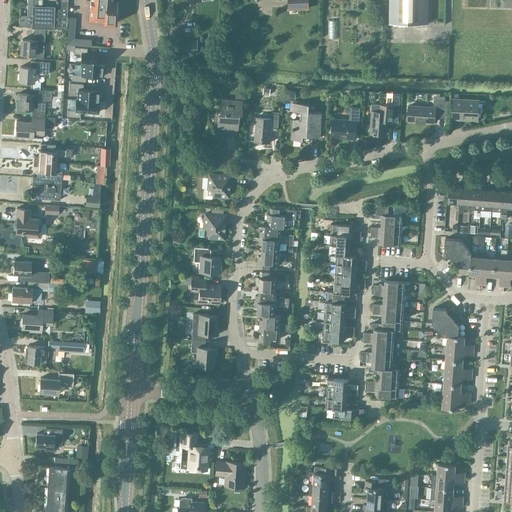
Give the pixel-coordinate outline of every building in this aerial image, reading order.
[(92,0),(93,1),(91,1),(90,11),(92,12),(91,19),(104,20),(104,22),(104,23),(116,23),(117,2),(113,2),(113,0),(92,0)] [(308,0),(288,0),(289,9),(309,8),(308,0)] [(389,0),(389,23),(428,23),(428,0),(389,0)] [(33,6),(32,28),(54,28),(54,7),(39,6),(33,6)] [(350,38),(350,30),(338,30),(338,39),(350,38)] [(22,39),(21,54),(35,55),(35,58),(44,59),(45,35),(34,34),(34,40),(22,39)] [(172,52),(196,54),(197,42),(173,40),(172,52)] [(82,54),(81,65),(104,66),(104,55),(87,54),(88,48),(74,47),(74,54),(82,54)] [(19,81),(33,82),(34,73),(48,74),(49,62),(31,61),(30,67),(20,66),(19,81)] [(104,66),(81,65),(82,65),(81,75),(72,74),(72,81),(85,82),(86,76),(101,77),(102,76),(104,76),(104,69),(102,68),(102,66),(103,67),(104,66)] [(76,100),(99,102),(99,101),(98,101),(98,99),(100,99),(100,91),(98,91),(82,89),(83,84),(70,83),(69,89),(78,90),(78,100),(76,100)] [(18,93),(17,108),(32,109),(31,116),(45,117),(46,90),(40,90),(30,89),(29,94),(18,93)] [(227,128),(236,128),(237,113),(240,114),(241,100),(223,99),(222,112),(219,112),(219,124),(227,125),(227,128)] [(453,118),(476,119),(477,100),(454,99),(453,118)] [(99,102),(76,100),(76,110),(68,110),(67,116),(80,117),(81,111),(98,113),(99,102)] [(409,105),(408,120),(434,122),(435,115),(443,116),(445,101),(434,100),(434,107),(409,105)] [(292,139),(303,140),(304,136),(320,137),(321,113),(309,112),(310,104),(291,102),(291,111),(304,112),(303,120),(293,119),(292,139)] [(372,104),(370,133),(385,134),(386,122),(393,122),(394,105),(372,104)] [(333,118),(332,137),(356,139),(357,125),(359,125),(361,108),(350,107),(350,120),(333,118)] [(272,118),(256,117),(255,141),(271,142),(272,126),(279,127),(279,114),(273,114),(272,118)] [(16,121),(15,136),(43,138),(44,127),(54,128),(54,118),(45,117),(31,116),(31,122),(16,121)] [(57,162),(57,156),(72,157),(72,148),(66,148),(66,150),(55,149),(55,152),(38,151),(38,156),(34,156),(34,161),(57,162)] [(110,156),(110,148),(101,148),(100,156),(110,156)] [(34,161),(33,166),(38,166),(37,178),(62,179),(62,170),(56,169),(57,163),(34,161)] [(95,166),(94,182),(103,182),(104,166),(95,166)] [(204,198),(212,199),(212,195),(228,196),(230,175),(209,174),(208,189),(204,189),(204,198)] [(32,190),(31,198),(60,200),(62,179),(37,178),(33,177),(32,185),(35,186),(34,190),(32,190)] [(450,187),(448,202),(454,202),(454,206),(459,207),(461,188),(450,187)] [(459,207),(459,212),(463,213),(464,209),(470,209),(470,204),(471,189),(461,188),(459,207)] [(471,189),(470,204),(470,209),(480,210),(482,189),(471,189)] [(482,189),(480,210),(491,211),(493,190),(482,189)] [(493,190),(491,211),(502,212),(503,191),(493,190)] [(501,219),(506,220),(507,211),(511,211),(511,191),(503,191),(502,212),(501,219)] [(86,196),(86,206),(99,207),(100,197),(86,196)] [(395,214),(395,213),(396,204),(366,202),(366,207),(373,207),(373,212),(395,214)] [(45,212),(58,213),(59,206),(46,205),(45,212)] [(27,233),(27,237),(40,238),(41,226),(37,225),(37,218),(28,218),(29,209),(16,208),(16,217),(17,217),(16,232),(27,233)] [(267,214),(267,220),(270,220),(269,226),(281,227),(287,228),(288,218),(296,219),(297,210),(288,209),(288,215),(282,215),(283,209),(271,208),(270,214),(267,214)] [(382,223),(402,224),(403,214),(395,213),(395,214),(373,212),(372,217),(382,218),(382,223)] [(199,236),(208,237),(224,238),(225,215),(205,214),(204,229),(199,228),(199,236)] [(352,225),(331,223),(330,233),(361,235),(361,231),(351,230),(352,225)] [(371,232),(402,234),(402,224),(382,223),(381,227),(372,227),(371,232)] [(260,232),(260,238),(289,240),(289,237),(281,236),(281,227),(269,226),(264,226),(263,232),(260,232)] [(380,241),(401,243),(402,234),(371,232),(371,236),(380,237),(380,241)] [(361,235),(330,233),(329,243),(350,244),(351,239),(361,240),(361,235)] [(473,236),(472,243),(484,244),(484,236),(473,236)] [(484,236),(484,244),(496,245),(497,237),(484,236)] [(260,238),(259,244),(262,244),(262,250),(280,251),(280,242),(289,243),(289,240),(260,238)] [(457,251),(458,252),(465,246),(460,240),(445,239),(444,251),(445,251),(446,252),(449,255),(450,257),(457,251)] [(92,249),(92,240),(82,240),(82,249),(92,249)] [(357,255),(360,255),(360,250),(350,249),(350,244),(329,243),(329,253),(336,254),(336,253),(357,255)] [(471,252),(465,246),(458,252),(459,253),(452,259),(454,261),(456,263),(457,265),(457,266),(470,267),(471,257),(471,252)] [(210,256),(211,248),(194,247),(193,260),(200,261),(199,271),(219,272),(220,256),(210,256)] [(258,256),(258,262),(261,262),(261,268),(273,269),(273,263),(287,264),(287,261),(279,260),(280,251),(262,250),(261,256),(258,256)] [(336,253),(336,254),(336,262),(367,264),(367,260),(357,259),(357,255),(336,253)] [(469,274),(476,274),(476,284),(481,285),(483,258),(471,257),(470,267),(470,268),(469,274)] [(84,258),(84,270),(96,271),(96,259),(84,258)] [(483,258),(481,285),(486,285),(487,275),(494,276),(495,259),(483,258)] [(11,267),(10,270),(11,271),(13,271),(13,274),(21,274),(20,281),(28,281),(49,283),(50,271),(36,270),(36,269),(38,267),(38,263),(37,261),(14,259),(13,266),(12,266),(11,267)] [(495,259),(494,276),(500,276),(500,286),(505,287),(507,260),(495,259)] [(367,264),(336,262),(335,272),(356,273),(356,268),(366,269),(367,264)] [(257,277),(257,283),(260,283),(259,289),(277,290),(277,281),(286,282),(287,273),(278,272),(278,278),(272,278),(272,272),(260,271),(260,277),(257,277)] [(356,273),(335,272),(334,281),(365,284),(366,279),(356,278),(356,273)] [(199,301),(219,302),(220,285),(205,284),(206,278),(192,277),(191,290),(200,290),(199,301)] [(375,284),(374,289),(405,292),(406,281),(385,280),(385,285),(375,284)] [(12,286),(11,301),(38,302),(39,289),(48,289),(48,291),(62,292),(63,284),(49,283),(28,281),(27,287),(12,286)] [(334,281),(334,291),(354,293),(355,288),(365,288),(365,284),(334,281)] [(256,295),(255,301),(284,303),(285,300),(276,299),(277,290),(259,289),(259,295),(256,295)] [(384,295),(384,300),(405,302),(405,292),(374,289),(374,295),(384,295)] [(334,291),(326,291),(325,301),(346,302),(347,297),(357,298),(357,293),(354,293),(334,291)] [(373,304),(373,309),(404,311),(405,302),(384,300),(383,305),(373,304)] [(255,301),(255,307),(258,307),(257,313),(263,314),(275,314),(276,305),(284,306),(284,303),(255,301)] [(346,302),(325,301),(325,311),(356,313),(356,308),(346,307),(346,302)] [(432,323),(437,330),(445,323),(444,322),(451,317),(449,315),(447,312),(445,310),(445,309),(433,308),(432,323)] [(21,327),(29,328),(29,329),(33,329),(33,330),(41,331),(41,323),(51,324),(52,310),(37,309),(37,315),(22,314),(21,327)] [(383,315),(382,319),(403,321),(404,311),(373,309),(373,314),(383,315)] [(454,320),(459,316),(454,310),(449,315),(451,317),(444,322),(445,323),(446,324),(452,318),(454,320)] [(356,313),(325,311),(324,320),(345,321),(345,317),(355,317),(356,313)] [(194,313),(192,339),(205,340),(206,333),(218,334),(219,327),(217,327),(218,315),(194,313)] [(260,319),(260,325),(289,327),(289,324),(281,324),(281,314),(275,314),(263,314),(263,320),(260,319)] [(446,324),(445,323),(437,330),(443,335),(447,336),(458,336),(459,325),(458,324),(456,323),(454,320),(452,318),(446,324)] [(372,327),(375,328),(395,329),(395,330),(402,330),(403,321),(382,319),(382,324),(372,323),(372,327)] [(345,321),(324,320),(323,330),(354,332),(354,327),(345,326),(345,321)] [(260,325),(259,331),(262,331),(261,344),(273,345),(274,339),(279,339),(280,330),(289,330),(289,327),(260,325)] [(364,332),(363,337),(395,339),(395,330),(395,329),(375,328),(374,333),(364,332)] [(354,332),(323,330),(323,339),(344,341),(344,336),(354,337),(354,332)] [(447,336),(446,348),(473,350),(473,345),(463,344),(464,337),(458,336),(447,336)] [(373,342),(373,347),(394,348),(395,339),(363,337),(363,341),(373,342)] [(192,339),(191,351),(197,351),(196,365),(214,366),(214,355),(216,355),(217,347),(205,346),(205,340),(192,339)] [(49,341),(48,346),(58,347),(58,350),(84,352),(85,343),(49,341)] [(27,362),(40,363),(40,360),(45,361),(45,356),(48,356),(48,347),(29,345),(29,347),(28,347),(26,348),(26,351),(27,352),(28,352),(27,362)] [(362,351),(362,356),(393,358),(394,348),(373,347),(372,351),(362,351)] [(473,350),(446,348),(446,360),(462,361),(462,355),(473,355),(473,350)] [(372,361),(371,366),(393,367),(393,358),(362,356),(362,360),(372,361)] [(462,361),(446,360),(445,372),(471,374),(472,369),(461,368),(462,361)] [(378,371),(378,376),(399,377),(400,368),(393,367),(371,366),(369,365),(368,371),(378,371)] [(471,374),(445,372),(444,384),(460,385),(460,378),(471,379),(471,374)] [(58,379),(41,378),(40,391),(59,393),(59,385),(72,386),(73,374),(59,373),(58,379)] [(280,374),(274,374),(273,374),(272,383),(280,383),(280,374)] [(368,380),(368,385),(399,387),(399,377),(378,376),(378,381),(368,380)] [(348,384),(348,379),(327,377),(327,387),(358,390),(358,385),(348,384)] [(460,385),(444,384),(443,396),(469,398),(470,393),(460,392),(460,385)] [(399,387),(368,385),(367,389),(377,390),(377,395),(398,397),(399,387)] [(357,395),(358,390),(327,387),(326,397),(347,398),(347,394),(357,395)] [(469,398),(443,396),(442,408),(458,409),(459,402),(469,403),(469,398)] [(325,406),(333,407),(333,406),(357,408),(357,404),(347,403),(347,398),(326,397),(325,406)] [(364,408),(358,408),(357,408),(333,406),(333,407),(332,417),(354,419),(354,413),(364,414),(364,408)] [(37,434),(36,447),(46,447),(46,450),(54,450),(54,443),(61,443),(62,429),(52,429),(46,428),(45,434),(37,434)] [(181,447),(180,468),(188,468),(197,469),(197,466),(206,467),(205,470),(206,470),(208,447),(195,446),(196,434),(183,433),(181,447)] [(72,458),(55,457),(55,462),(69,463),(69,468),(77,469),(78,458),(72,458)] [(242,488),(244,464),(226,463),(226,464),(216,463),(215,476),(225,477),(224,486),(234,487),(234,489),(236,491),(240,491),(242,490),(242,488)] [(438,464),(437,476),(464,478),(464,473),(454,472),(455,465),(438,464)] [(49,466),(48,474),(50,475),(50,481),(66,482),(67,467),(49,466)] [(314,472),(310,472),(309,483),(329,484),(329,478),(332,478),(333,473),(340,474),(341,468),(315,466),(314,472)] [(409,484),(418,485),(419,476),(410,475),(409,484)] [(437,476),(436,488),(453,489),(453,482),(463,483),(464,478),(437,476)] [(365,480),(364,492),(368,492),(367,498),(382,499),(383,489),(389,490),(390,479),(379,478),(379,481),(365,480)] [(47,486),(47,495),(65,496),(66,482),(50,481),(49,487),(47,486)] [(309,494),(313,495),(338,496),(339,491),(328,491),(329,484),(309,483),(310,483),(309,494)] [(436,488),(435,500),(462,502),(462,497),(452,496),(453,489),(436,488)] [(511,490),(504,490),(503,501),(511,502),(511,490)] [(47,495),(46,503),(48,503),(48,509),(64,510),(65,496),(47,495)] [(313,495),(312,506),(327,507),(328,501),(338,501),(338,496),(313,495)] [(178,507),(177,511),(203,511),(204,503),(191,502),(191,499),(182,498),(180,501),(179,507),(178,507)] [(364,504),(363,509),(381,510),(387,511),(388,499),(382,499),(367,498),(367,504),(364,504)] [(435,500),(434,511),(451,511),(452,506),(462,507),(462,502),(435,500)]
